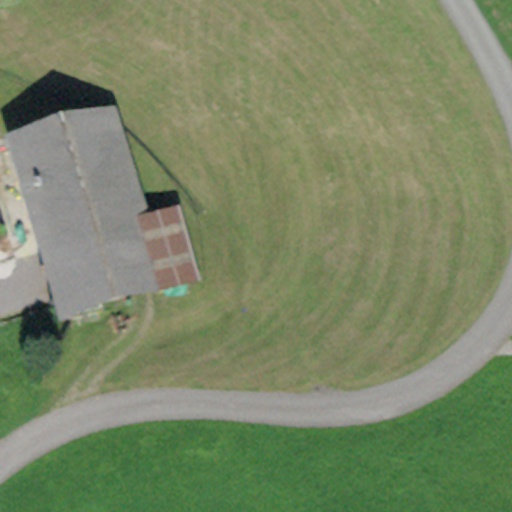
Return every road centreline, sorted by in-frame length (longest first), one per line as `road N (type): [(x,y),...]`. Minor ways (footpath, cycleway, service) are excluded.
road 1 (residential): [(0,455),(41,429),(116,409),(334,408),(389,399),(455,361),(511,288)]
road 2 (residential): [(511,112),(455,0)]
